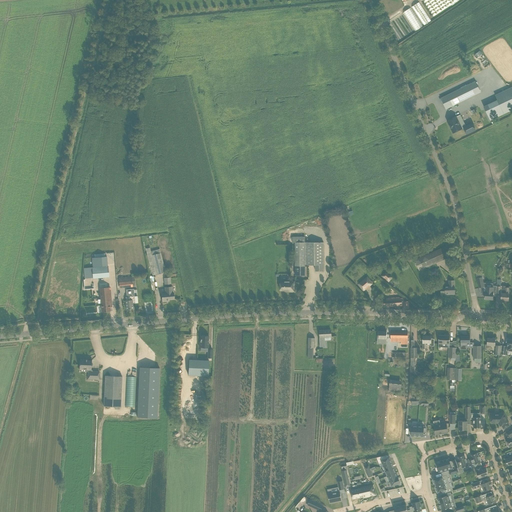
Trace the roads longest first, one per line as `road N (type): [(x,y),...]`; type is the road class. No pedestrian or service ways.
road 1 (tertiary): [(0,336),(309,311),(474,314)]
road 2 (track): [(101,0),(23,340)]
road 3 (unclassified): [(474,314),(452,196),(370,0)]
road 4 (residential): [(511,509),(483,442),(425,455),(425,491)]
road 5 (track): [(256,314),(250,418),(286,422)]
